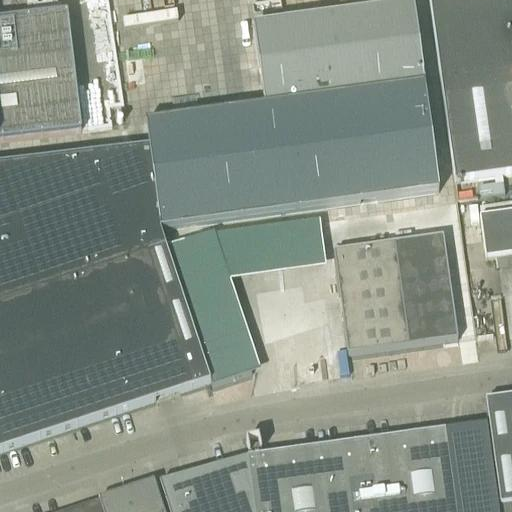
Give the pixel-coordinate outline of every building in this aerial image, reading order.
[(511,0),(427,0),(454,187),(511,178),(511,0)] [(266,109),(145,124),(148,151),(159,233),(438,199),(425,90),(415,7),(257,29),(266,109)] [(0,144),(81,135),(67,16),(0,24),(0,144)] [(0,454),(209,385),(165,251),(166,251),(165,250),(159,233),(148,151),(132,153),(127,154),(0,168),(0,454)] [(481,222),(479,222),(485,264),(511,260),(511,217),(505,218),(481,222)] [(442,241),(333,256),(347,358),(456,343),(442,241)] [(511,511),(511,400),(485,404),(500,511),(511,511)] [(455,511),(445,434),(248,461),(159,486),(167,511),(455,511)] [(264,439),(248,442),(251,454),(266,451),(264,439)] [(162,511),(153,485),(98,503),(97,506),(78,511),(162,511)]
